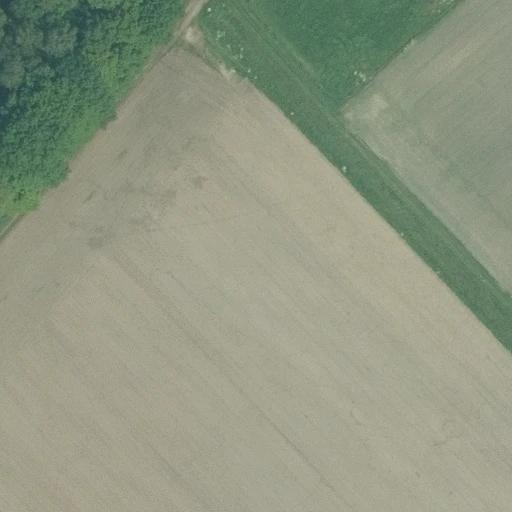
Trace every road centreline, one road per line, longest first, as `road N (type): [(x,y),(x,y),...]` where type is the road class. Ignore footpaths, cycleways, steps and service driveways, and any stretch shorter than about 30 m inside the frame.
road 1 (track): [(511,302),(230,0)]
road 2 (track): [(197,0),(0,232)]
